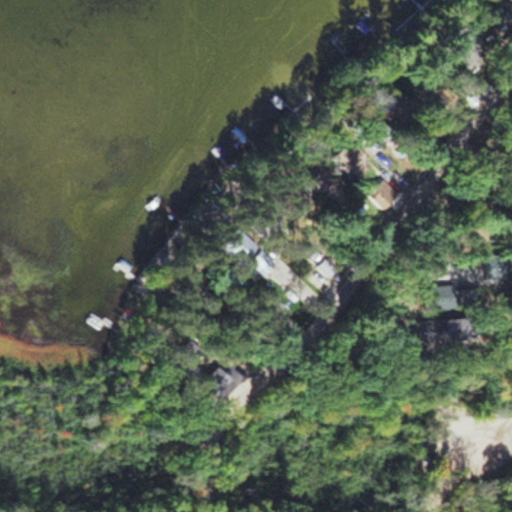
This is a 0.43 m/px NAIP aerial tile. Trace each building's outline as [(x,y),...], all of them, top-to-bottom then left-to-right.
[(491,19),(506,9),(499,0),(496,0),(484,9),(491,19)] [(368,148),(378,139),(369,129),(358,138),(368,148)] [(338,177),(361,167),(350,141),(327,151),(338,177)] [(371,181),(360,193),(375,206),(385,194),(371,181)] [(272,186),(264,201),(289,214),(297,199),(272,186)] [(475,217),(480,198),(461,193),(456,212),(475,217)] [(242,264),(254,273),(263,262),(226,235),(214,250),(239,268),(242,264)] [(251,325),(270,342),(281,330),(262,313),(251,325)] [(405,318),(405,343),(452,342),(452,318),(405,318)]
